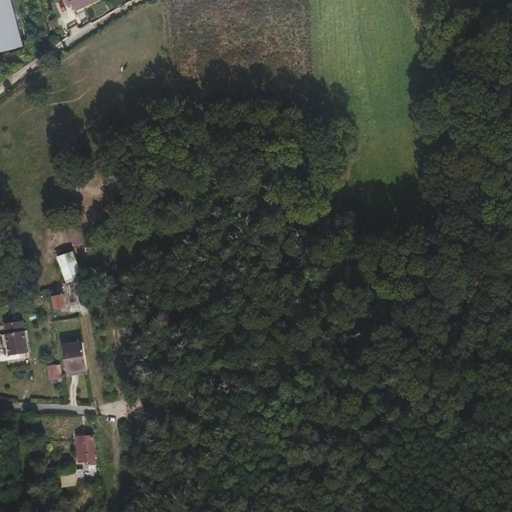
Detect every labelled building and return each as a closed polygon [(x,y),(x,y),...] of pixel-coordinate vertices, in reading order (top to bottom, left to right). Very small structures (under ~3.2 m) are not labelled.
[(98,0),(70,0),(76,11),(98,0)] [(57,255),(65,283),(82,278),(74,250),(57,255)] [(69,305),(67,291),(56,293),(58,306),(69,305)] [(33,353),(29,331),(28,331),(26,321),(9,324),(11,335),(10,335),(14,356),(33,353)] [(93,365),(87,338),(69,342),(74,369),(93,365)] [(66,385),(64,373),(56,375),(58,387),(66,385)] [(107,463),(103,436),(85,439),(89,464),(99,463),(99,465),(107,463)] [(89,487),(88,474),(80,475),(82,487),(89,487)]
